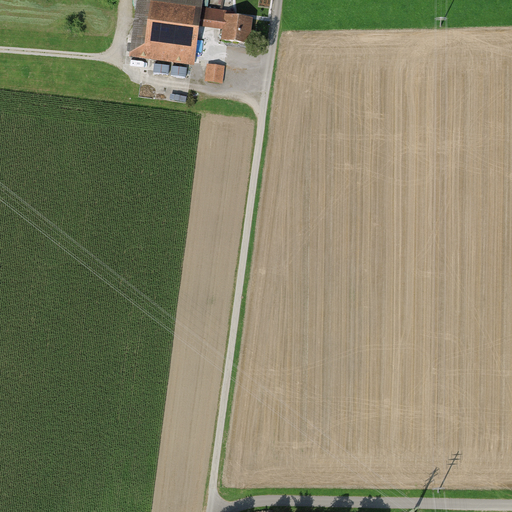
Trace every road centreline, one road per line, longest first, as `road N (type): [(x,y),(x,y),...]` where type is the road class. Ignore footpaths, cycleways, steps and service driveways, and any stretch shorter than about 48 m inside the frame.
road 1 (track): [(281,0),(213,486),(220,511)]
road 2 (track): [(128,0),(121,45),(106,59),(0,50)]
